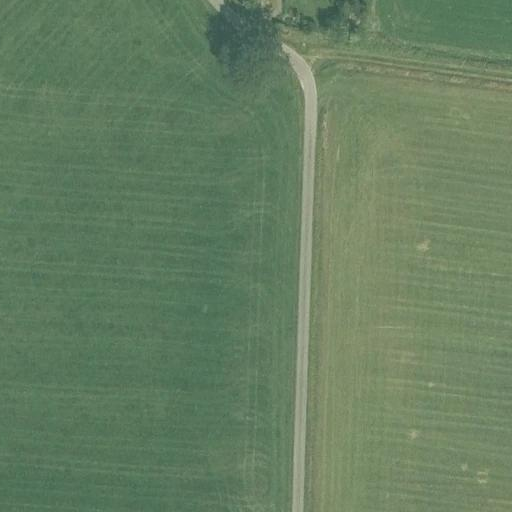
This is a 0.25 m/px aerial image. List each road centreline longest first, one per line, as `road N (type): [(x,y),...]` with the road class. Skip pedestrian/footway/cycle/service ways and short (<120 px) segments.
road 1 (unclassified): [(298,511),(310,90),(292,55),(234,26),(215,0)]
road 2 (track): [(511,76),(345,54),(292,55)]
